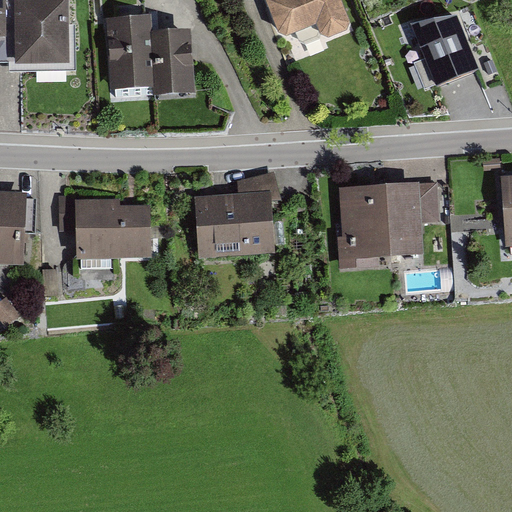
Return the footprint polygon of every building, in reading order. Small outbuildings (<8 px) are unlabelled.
[(0,0),(0,37),(9,37),(10,66),(64,65),(63,0),(18,1),(18,0),(0,0)] [(333,0),(260,0),(276,42),(309,30),(314,43),(345,32),(333,0)] [(456,17),(412,27),(439,89),(479,72),(456,17)] [(153,18),(105,20),(107,88),(147,87),(147,98),(192,96),(190,32),(153,33),(153,18)] [(234,196),(195,198),(194,256),(267,256),(266,202),(275,203),(273,175),(234,185),(234,196)] [(511,178),(503,179),(507,249),(511,248),(511,178)] [(440,186),(331,190),(333,259),(417,256),(416,227),(441,226),(440,186)] [(20,195),(0,194),(0,265),(18,266),(20,195)] [(114,203),(63,202),(62,233),(70,233),(70,258),(144,259),(145,210),(114,210),(114,203)] [(408,296),(451,294),(450,272),(407,274),(408,296)]
